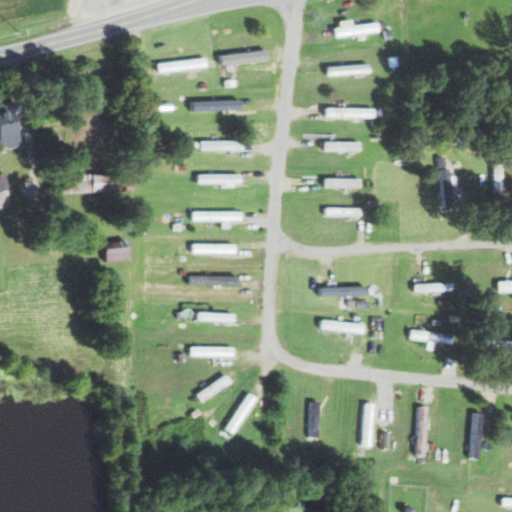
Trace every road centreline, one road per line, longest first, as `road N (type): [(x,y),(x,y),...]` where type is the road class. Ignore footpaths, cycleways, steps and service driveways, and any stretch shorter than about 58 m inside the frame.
road 1 (residential): [(511,388),(295,365),(270,350),(293,0)]
road 2 (residential): [(511,243),(272,242)]
road 3 (primary): [(203,0),(0,50)]
